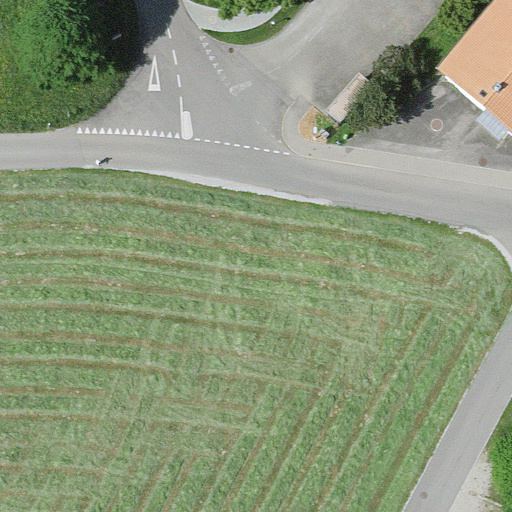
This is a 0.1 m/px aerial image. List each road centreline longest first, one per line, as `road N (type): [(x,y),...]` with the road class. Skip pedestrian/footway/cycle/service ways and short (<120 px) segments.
road 1 (residential): [(186,157),(511,212)]
road 2 (residential): [(194,108),(271,74),(353,0)]
road 3 (residential): [(0,150),(80,147),(186,157)]
road 4 (unclassified): [(425,511),(511,353)]
